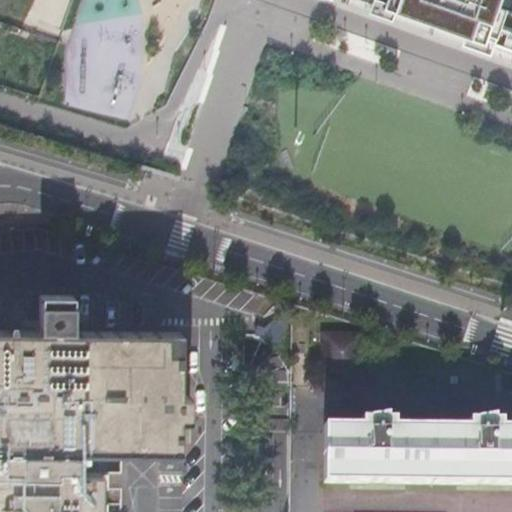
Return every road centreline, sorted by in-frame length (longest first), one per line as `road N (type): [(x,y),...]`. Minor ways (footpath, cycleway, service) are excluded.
road 1 (motorway): [(0,56),(511,230)]
road 2 (residential): [(0,186),(184,238),(511,349)]
road 3 (motorway): [(511,139),(117,0)]
